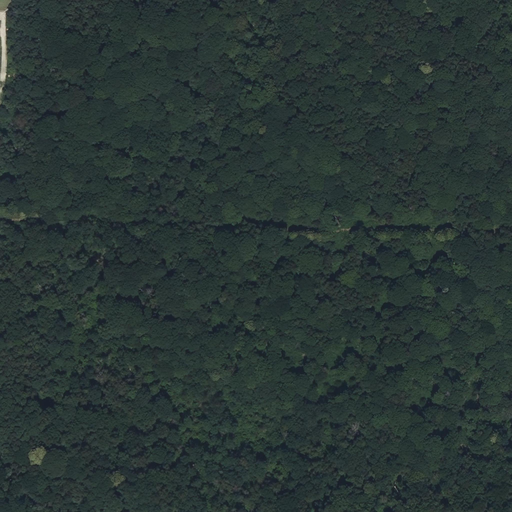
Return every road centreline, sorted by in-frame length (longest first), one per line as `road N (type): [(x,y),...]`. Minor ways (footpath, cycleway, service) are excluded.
road 1 (track): [(345,0),(53,236),(46,253),(45,321),(161,454),(163,495),(142,511)]
road 2 (track): [(511,153),(459,511)]
